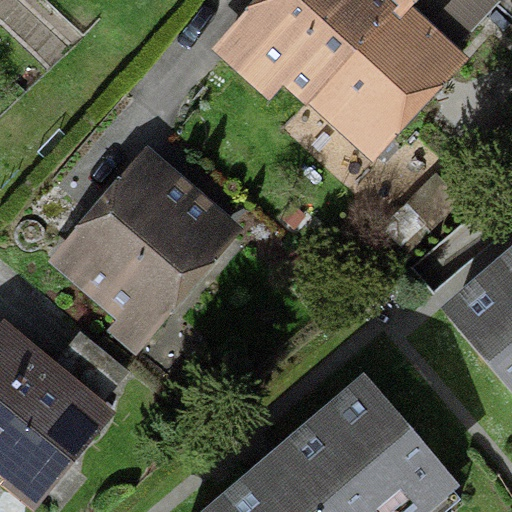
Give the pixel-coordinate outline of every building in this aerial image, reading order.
[(426,28),(449,0),(287,0),(249,47),(407,178),(489,80),(426,28)] [(63,259),(144,329),(211,251),(130,181),(63,259)] [(511,255),(437,324),(511,405),(511,255)] [(92,419),(0,341),(0,455),(36,486),(92,419)] [(365,391),(214,511),(438,511),(454,499),(365,391)]
